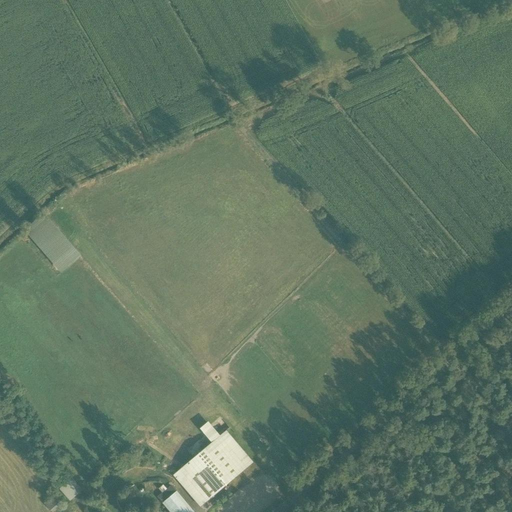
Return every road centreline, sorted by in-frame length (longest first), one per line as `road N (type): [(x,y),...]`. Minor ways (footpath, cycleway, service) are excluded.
road 1 (track): [(450,364),(230,116)]
road 2 (unclassified): [(511,311),(279,511)]
